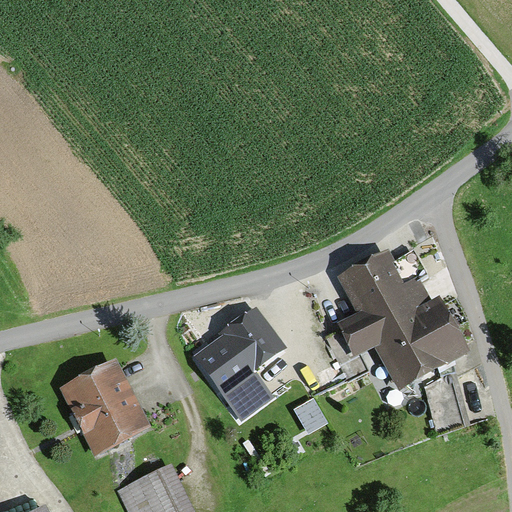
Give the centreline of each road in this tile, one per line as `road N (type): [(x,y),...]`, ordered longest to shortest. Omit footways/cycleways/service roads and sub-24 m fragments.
road 1 (unclassified): [(0,350),(297,278),(379,241),(511,143)]
road 2 (track): [(511,475),(500,398),(441,195)]
